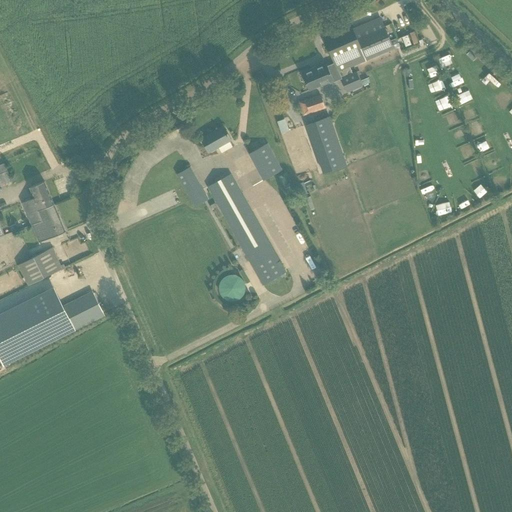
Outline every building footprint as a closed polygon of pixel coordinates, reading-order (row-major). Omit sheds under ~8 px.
[(351,25),(323,37),(334,63),(338,73),(341,79),(346,92),(361,86),(357,76),(360,74),(359,71),(356,72),(352,74),(350,68),(366,61),(356,39),(352,28),(351,25)] [(384,27),(356,39),(366,61),(393,49),(384,27)] [(449,58),(440,62),(443,69),(452,66),(449,58)] [(434,62),(425,65),(429,75),(438,72),(434,62)] [(310,69),(301,73),(308,91),(329,82),(333,80),(331,76),(338,73),(334,63),(327,66),(326,64),(317,68),(311,71),(310,69)] [(448,80),(451,88),(460,85),(457,76),(448,80)] [(492,87),(500,95),(507,88),(500,80),(492,87)] [(459,103),(467,101),(465,94),(457,96),(459,103)] [(320,95),(305,100),(297,102),(302,116),(324,109),(320,95)] [(329,116),(306,124),(309,132),(323,173),(346,165),(332,124),(329,116)] [(277,121),(281,133),(289,131),(285,118),(277,121)] [(413,128),(422,127),(421,119),(412,120),(413,128)] [(201,139),(206,148),(208,153),(218,147),(221,153),(232,147),(229,141),(230,140),(223,127),(201,139)] [(456,141),(467,137),(463,127),(452,131),(456,141)] [(479,152),(493,146),(490,139),(476,144),(479,152)] [(267,143),(248,154),(263,180),(281,170),(267,143)] [(426,155),(416,155),(417,167),(427,166),(426,155)] [(4,162),(0,164),(0,185),(1,187),(12,182),(4,162)] [(177,175),(182,184),(194,206),(207,199),(190,168),(177,175)] [(231,173),(207,187),(262,285),(286,272),(231,173)] [(22,203),(31,225),(42,221),(39,212),(54,205),(44,182),(29,188),(34,198),(22,203)] [(433,185),(420,191),(425,202),(438,196),(433,185)] [(466,196),(458,199),(461,208),(469,205),(466,196)] [(436,205),(438,216),(453,214),(451,203),(436,205)] [(42,221),(31,225),(38,242),(65,231),(54,205),(39,212),(42,221)] [(75,258),(91,251),(86,241),(80,244),(78,238),(69,242),(75,258)] [(52,248),(18,265),(28,285),(61,269),(52,248)] [(225,302),(246,294),(237,273),(216,281),(225,302)] [(37,295),(0,313),(0,358),(4,365),(103,315),(92,292),(63,306),(67,312),(50,321),(37,295)]
